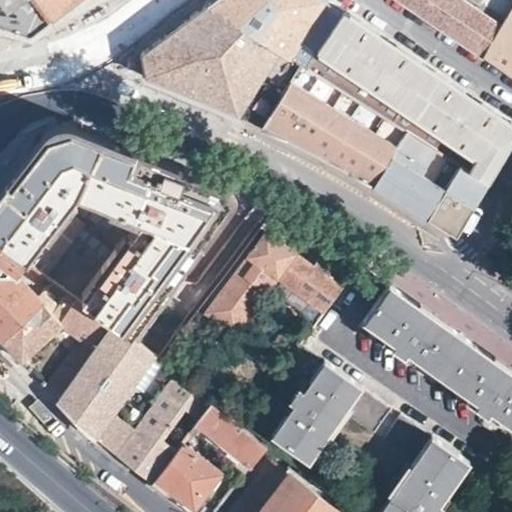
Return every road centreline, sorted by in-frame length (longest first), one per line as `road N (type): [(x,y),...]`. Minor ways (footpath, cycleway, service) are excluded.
road 1 (secondary): [(47,77),(293,179),(454,276)]
road 2 (unknown): [(399,241),(356,299),(350,335),(495,441)]
road 3 (secondary): [(168,511),(85,453),(0,371)]
road 4 (residential): [(511,99),(374,0)]
road 5 (primary): [(90,511),(0,432)]
